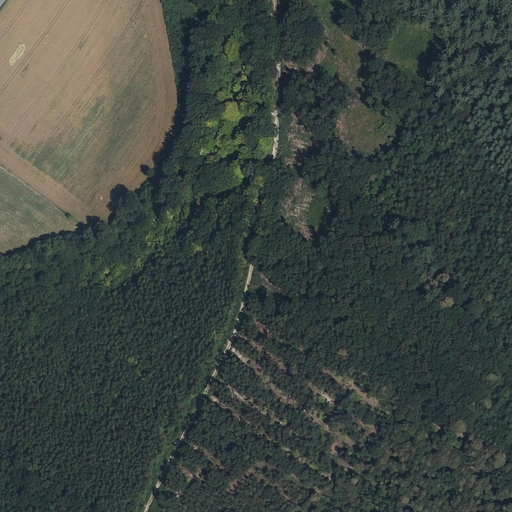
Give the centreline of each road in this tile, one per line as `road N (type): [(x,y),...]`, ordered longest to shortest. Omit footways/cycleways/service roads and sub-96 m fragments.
road 1 (track): [(148,511),(239,322),(287,90),(279,0)]
road 2 (track): [(0,304),(108,252),(190,148),(199,111),(194,0)]
